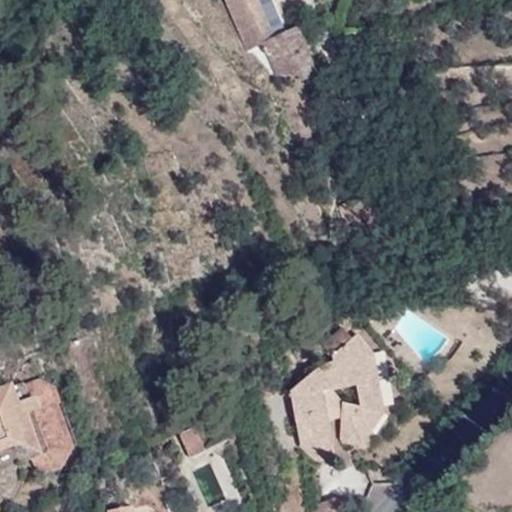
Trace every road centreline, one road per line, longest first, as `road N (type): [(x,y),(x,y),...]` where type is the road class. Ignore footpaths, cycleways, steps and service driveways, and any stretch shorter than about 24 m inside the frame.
road 1 (unknown): [(511,201),(442,279),(418,273),(389,218),(343,78)]
road 2 (residential): [(389,511),(511,388)]
